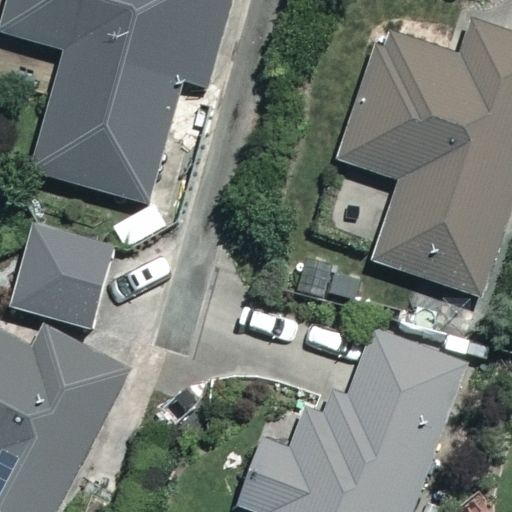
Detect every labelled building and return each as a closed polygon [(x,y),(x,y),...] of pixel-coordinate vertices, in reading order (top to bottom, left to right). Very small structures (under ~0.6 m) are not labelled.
[(0,27),(61,44),(24,173),(154,206),(180,81),(212,88),(239,0),(0,0),(0,1),(0,27)] [(399,184),(371,266),(481,303),(511,210),(511,26),(477,15),(464,54),(386,28),(340,164),(399,184)] [(113,243),(35,221),(12,303),(90,325),(113,243)] [(0,511),(59,511),(142,363),(56,315),(40,343),(0,320),(0,511)] [(417,511),(467,358),(371,327),(349,396),(316,385),(298,440),(265,430),(240,508),(252,511),(417,511)]
